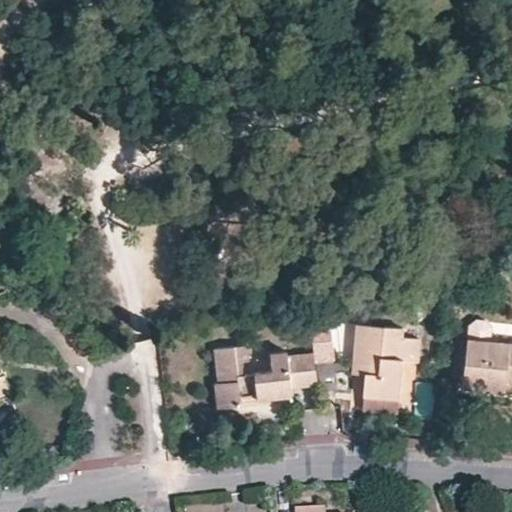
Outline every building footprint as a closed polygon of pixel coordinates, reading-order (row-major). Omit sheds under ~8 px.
[(474,323),(472,337),(471,337),(465,385),(506,388),(507,379),(511,379),(511,340),(495,339),(497,325),(491,318),(481,317),(474,323)] [(331,320),(311,322),(315,352),(316,362),(335,360),(331,320)] [(365,395),(400,397),(403,360),(418,362),(421,338),(404,337),(405,328),(360,324),(357,363),(372,364),(372,372),(367,372),(367,375),(365,395)] [(316,362),(315,352),(289,356),(289,351),(273,354),(275,369),(246,373),(244,359),(252,358),(249,343),(218,347),(223,379),(217,380),(221,407),(242,404),(243,404),(242,400),(278,395),(277,387),(293,385),(318,382),(316,362)] [(0,396),(12,393),(6,372),(0,350),(0,396)] [(361,374),(367,375),(367,372),(372,372),(372,364),(357,363),(356,373),(361,374)] [(294,393),(293,385),(277,387),(278,395),(294,393)] [(278,395),(242,400),(243,404),(242,404),(243,408),(271,404),(295,402),(294,393),(278,395)] [(399,414),(400,397),(365,395),(364,410),(399,414)]
